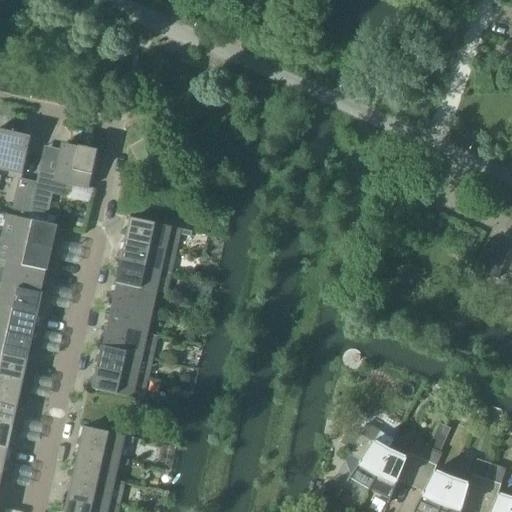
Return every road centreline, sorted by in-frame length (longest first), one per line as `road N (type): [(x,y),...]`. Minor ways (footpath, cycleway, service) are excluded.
road 1 (residential): [(34,511),(114,145),(97,120),(0,98)]
road 2 (unclassified): [(111,0),(511,181)]
